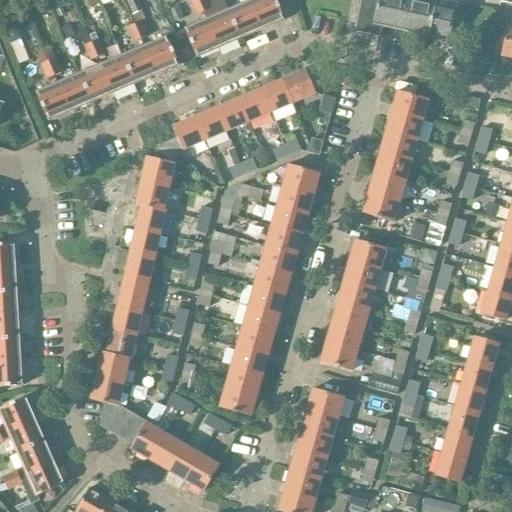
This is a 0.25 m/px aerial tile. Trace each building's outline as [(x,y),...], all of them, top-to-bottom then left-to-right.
[(124,0),(132,15),(130,16),(134,24),(133,25),(139,39),(146,36),(141,22),(138,13),(141,11),(143,11),(137,0),(124,0)] [(188,1),(195,16),(202,13),(196,0),(189,0),(190,0),(188,1)] [(196,0),(202,13),(210,9),(205,0),(196,0)] [(252,0),(248,2),(260,29),(282,20),(273,0),(252,0)] [(378,38),(380,27),(386,0),(359,0),(353,32),(378,38)] [(386,0),(380,27),(403,32),(410,0),(386,0)] [(432,0),(410,0),(403,32),(427,37),(428,33),(427,33),(434,0),(432,0)] [(427,33),(428,33),(448,37),(455,2),(445,0),(434,0),(427,33)] [(227,11),(239,38),(260,29),(248,2),(227,11)] [(166,11),(171,23),(180,20),(175,7),(166,11)] [(205,20),(217,48),(239,38),(227,11),(205,20)] [(195,57),(217,48),(205,20),(183,30),(195,57)] [(133,25),(126,28),(132,43),(139,39),(133,25)] [(499,57),(511,59),(511,28),(504,27),(499,57)] [(76,31),(82,46),(89,43),(83,28),(76,31)] [(143,47),(155,74),(176,65),(165,38),(143,47)] [(91,43),(97,58),(104,54),(98,40),(91,43)] [(89,61),(97,58),(91,43),(83,46),(89,61)] [(122,56),(133,83),(155,74),(143,47),(122,56)] [(100,66),(112,93),(133,83),(122,56),(100,66)] [(47,61),(53,76),(61,73),(55,58),(47,61)] [(46,79),(53,76),(47,61),(39,65),(46,79)] [(78,75),(90,102),(112,93),(100,66),(78,75)] [(281,81),(292,104),(314,94),(305,71),(281,81)] [(57,84),(68,111),(90,102),(78,75),(57,84)] [(260,90),(269,113),(292,104),(281,81),(260,90)] [(47,121),(68,111),(57,84),(35,94),(47,121)] [(238,100),(248,123),(269,113),(260,90),(238,100)] [(396,92),(390,112),(422,121),(428,101),(396,92)] [(329,114),(334,99),(324,96),(319,111),(329,114)] [(216,109),(226,132),(248,123),(238,100),(216,109)] [(194,119),(204,141),(226,132),(216,109),(194,119)] [(390,112),(385,132),(416,141),(422,121),(390,112)] [(487,112),(479,139),(489,143),(493,130),(502,133),(507,118),(487,112)] [(177,139),(158,147),(174,152),(181,149),(182,151),(204,141),(194,119),(172,128),(177,139)] [(463,121),(460,132),(469,135),(472,124),(463,121)] [(280,138),(283,145),(288,156),(299,151),(289,125),(278,130),(281,137),(280,138)] [(385,132),(379,152),(410,161),(416,141),(385,132)] [(466,145),(469,135),(460,132),(457,143),(466,145)] [(486,155),(489,143),(479,139),(475,152),(486,155)] [(272,150),(277,161),(288,156),(283,145),(272,150)] [(146,158),(141,182),(167,188),(173,164),(172,164),(174,152),(158,147),(155,160),(146,158)] [(228,169),(233,180),(244,175),(239,164),(234,148),(226,151),(233,167),(228,169)] [(379,152),(373,173),(405,182),(410,161),(379,152)] [(239,164),(244,175),(256,170),(252,159),(239,164)] [(451,161),(448,172),(459,175),(462,164),(451,161)] [(287,165),(281,186),(313,194),(319,174),(287,165)] [(445,183),(455,186),(455,187),(459,175),(448,172),(445,183)] [(373,173),(367,193),(399,202),(405,182),(373,173)] [(467,173),(463,186),(475,189),(478,176),(467,173)] [(135,205),(140,207),(162,212),(167,188),(141,182),(135,205)] [(240,186),(237,196),(248,199),(251,188),(241,185),(240,185),(240,186)] [(221,201),(218,213),(219,213),(230,215),(232,203),(234,195),(237,196),(240,186),(224,192),(222,201),(221,201)] [(281,186),(276,206),(307,215),(313,194),(281,186)] [(463,186),(460,198),(471,201),(475,189),(463,186)] [(251,188),(248,199),(259,202),(262,191),(251,188)] [(393,222),(399,202),(367,193),(361,213),(393,222)] [(440,202),(437,213),(447,216),(451,205),(440,202)] [(276,206),(270,226),(301,235),(307,215),(276,206)] [(140,207),(135,230),(159,236),(164,212),(162,212),(140,207)] [(200,207),(196,225),(208,227),(212,210),(200,207)] [(218,213),(216,224),(217,224),(227,226),(230,215),(219,213),(218,213)] [(433,224),(443,227),(444,227),(447,216),(437,213),(433,224)] [(454,219),(450,231),(462,234),(465,222),(454,219)] [(196,225),(195,233),(206,235),(208,227),(196,225)] [(270,226),(264,246),(296,255),(301,235),(270,226)] [(511,228),(505,226),(498,250),(511,254),(511,228)] [(135,230),(129,253),(153,259),(159,236),(135,230)] [(450,231),(447,244),(459,247),(462,234),(450,231)] [(212,241),(209,253),(210,253),(220,255),(223,244),(225,235),(215,233),(213,242),(212,241)] [(354,241),(348,261),(379,270),(385,250),(354,241)] [(0,244),(0,268),(14,268),(13,244),(0,244)] [(264,246),(258,266),(290,275),(296,255),(264,246)] [(511,254),(498,250),(491,274),(511,279),(511,254)] [(129,253),(124,277),(123,280),(123,284),(134,287),(135,282),(136,279),(148,282),(153,259),(129,253)] [(189,253),(187,266),(199,268),(202,256),(189,253)] [(209,253),(206,264),(208,265),(217,267),(220,255),(210,253),(209,253)] [(348,261),(342,281),(374,290),(379,270),(348,261)] [(441,264),(435,284),(447,288),(452,268),(441,264)] [(184,278),(196,281),(199,268),(187,266),(184,278)] [(258,266),(253,286),(284,295),(290,275),(258,266)] [(0,268),(0,292),(16,291),(14,268),(0,268)] [(420,270),(417,280),(428,284),(431,273),(420,270)] [(204,274),(200,294),(211,296),(214,285),(217,286),(219,277),(204,274)] [(511,279),(491,274),(484,298),(508,305),(511,290),(511,279)] [(397,275),(393,288),(412,293),(415,280),(397,275)] [(123,284),(117,308),(141,313),(146,290),(147,285),(148,282),(136,279),(135,282),(134,287),(123,284)] [(411,301),(422,304),(423,305),(426,295),(425,295),(428,284),(417,280),(411,301)] [(342,281),(337,301),(368,310),(374,290),(342,281)] [(253,286),(247,306),(279,315),(284,295),(253,286)] [(434,290),(430,304),(441,307),(442,304),(445,293),(446,293),(434,290)] [(0,292),(0,316),(17,315),(16,291),(0,292)] [(208,308),(211,296),(200,294),(197,305),(208,308)] [(176,311),(174,321),(186,324),(191,301),(176,297),(173,311),(176,311)] [(484,298),(480,314),(504,321),(508,305),(484,298)] [(337,301),(331,321),(362,330),(368,310),(337,301)] [(441,307),(440,311),(472,321),(474,314),(442,304),(441,307)] [(247,306),(241,327),(273,336),(279,315),(247,306)] [(117,308),(112,331),(136,337),(141,313),(117,308)] [(407,317),(406,321),(415,324),(416,324),(419,313),(409,310),(407,317)] [(0,316),(0,339),(18,339),(17,315),(0,316)] [(171,333),(183,336),(186,324),(174,321),(171,333)] [(331,321),(325,342),(356,351),(362,330),(331,321)] [(406,321),(403,333),(413,336),(416,324),(415,324),(406,321)] [(193,323),(190,335),(201,337),(204,326),(193,323)] [(241,327),(236,347),(267,356),(273,336),(241,327)] [(112,331),(106,355),(127,360),(128,360),(130,362),(136,337),(112,331)] [(190,335),(187,346),(199,349),(201,337),(190,335)] [(420,335),(417,347),(429,350),(432,338),(420,335)] [(473,337),(467,360),(490,367),(497,344),(473,337)] [(0,339),(0,363),(20,362),(18,339),(0,339)] [(351,371),(356,351),(325,342),(319,362),(351,371)] [(236,347),(230,367),(261,376),(267,356),(236,347)] [(417,347),(414,359),(426,362),(429,350),(417,347)] [(397,350),(394,361),(404,364),(405,364),(408,353),(397,350)] [(101,354),(96,377),(122,383),(127,360),(106,355),(101,354)] [(165,355),(162,368),(176,371),(179,358),(165,355)] [(467,360),(460,383),(484,390),(490,367),(467,360)] [(376,374),(371,389),(395,396),(396,396),(405,364),(404,364),(394,361),(389,378),(376,374)] [(0,387),(21,386),(20,362),(0,363),(0,387)] [(183,364),(181,375),(192,378),(195,366),(183,364)] [(230,367),(224,387),(256,396),(261,376),(230,367)] [(160,381),(173,384),(176,371),(162,368),(160,381)] [(181,375),(178,387),(189,389),(192,378),(181,375)] [(100,426),(116,435),(129,413),(117,406),(122,383),(96,377),(90,400),(106,404),(100,426)] [(407,380),(404,393),(416,396),(419,384),(407,380)] [(460,383),(454,406),(477,413),(484,390),(460,383)] [(250,416),(256,396),(224,387),(218,407),(250,416)] [(312,389),(306,410),(337,419),(343,398),(312,389)] [(379,415),(375,429),(385,432),(394,401),(364,393),(360,410),(379,415)] [(404,393),(400,405),(412,409),(416,396),(404,393)] [(172,394),(166,404),(177,410),(183,400),(172,394)] [(25,397),(0,407),(0,416),(6,431),(34,418),(25,397)] [(177,410),(176,411),(188,417),(194,406),(183,400),(177,410)] [(454,406),(447,429),(471,436),(477,413),(454,406)] [(306,410),(300,430),(332,439),(337,419),(306,410)] [(129,448),(148,459),(162,434),(144,423),(144,422),(129,413),(116,435),(131,444),(129,448)] [(203,422),(202,424),(213,431),(214,429),(220,420),(209,413),(208,414),(203,422)] [(34,418),(6,431),(16,452),(44,440),(34,418)] [(214,429),(213,431),(224,437),(225,435),(230,427),(231,426),(220,420),(214,429)] [(412,420),(410,429),(420,431),(422,423),(412,420)] [(395,426),(391,438),(403,442),(406,429),(395,426)] [(371,441),(381,444),(382,444),(385,432),(375,429),(371,441)] [(447,429),(441,452),(464,459),(471,436),(447,429)] [(300,430),(294,450),(326,459),(332,439),(300,430)] [(162,434),(148,459),(165,469),(180,444),(162,434)] [(407,455),(400,453),(403,442),(391,438),(388,451),(391,452),(385,476),(396,479),(396,481),(406,484),(410,470),(404,468),(407,455)] [(44,440),(16,452),(26,474),(53,461),(44,440)] [(180,444),(165,469),(184,480),(199,455),(180,444)] [(294,450),(289,470),(320,479),(326,459),(294,450)] [(458,482),(464,459),(441,452),(434,475),(458,482)] [(199,455),(184,480),(203,491),(218,466),(199,455)] [(366,458),(363,470),(374,473),(378,461),(366,458)] [(26,474),(19,477),(21,483),(31,504),(39,500),(37,495),(63,483),(53,461),(26,474)] [(289,470),(283,491),(314,500),(320,479),(289,470)] [(360,481),(370,484),(371,484),(374,473),(363,470),(360,481)] [(3,477),(1,478),(4,484),(19,477),(17,474),(16,472),(3,477)] [(4,484),(0,485),(0,491),(5,497),(9,496),(6,489),(21,483),(19,477),(4,484)] [(74,511),(102,511),(108,501),(88,489),(74,511)] [(351,490),(347,504),(350,505),(348,511),(361,511),(363,508),(364,508),(367,495),(351,490)] [(283,491),(277,511),(280,511),(310,511),(314,500),(283,491)] [(336,493),(331,511),(343,511),(348,497),(336,493)] [(108,501),(102,511),(127,511),(108,501)]
